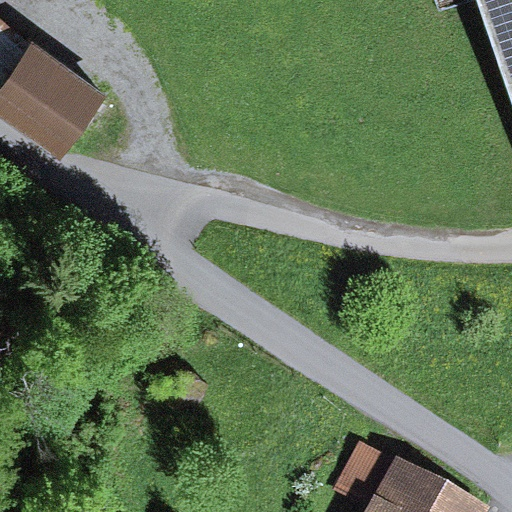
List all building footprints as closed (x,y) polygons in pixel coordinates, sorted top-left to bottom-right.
[(0,0),(0,71),(35,22),(2,0),(0,0)] [(511,0),(485,0),(511,81),(511,0)] [(119,104),(41,43),(0,95),(0,101),(76,160),(119,104)] [(350,484),(381,495),(396,454),(365,443),(350,484)] [(483,511),(407,470),(384,511),(483,511)]
